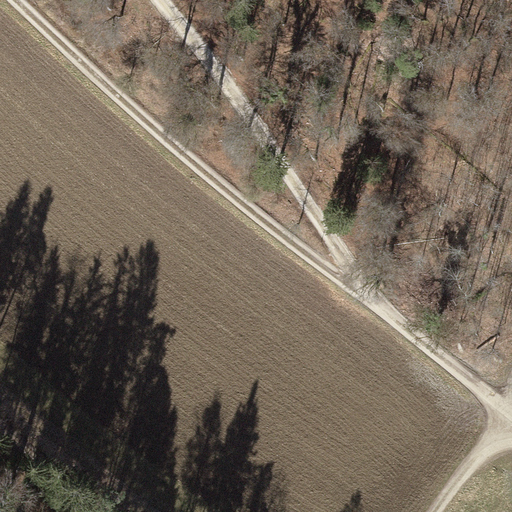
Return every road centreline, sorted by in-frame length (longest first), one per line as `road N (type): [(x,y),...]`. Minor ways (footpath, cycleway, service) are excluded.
road 1 (track): [(16,0),(327,298),(511,429)]
road 2 (track): [(327,298),(247,105),(165,0)]
road 3 (track): [(0,420),(112,511)]
